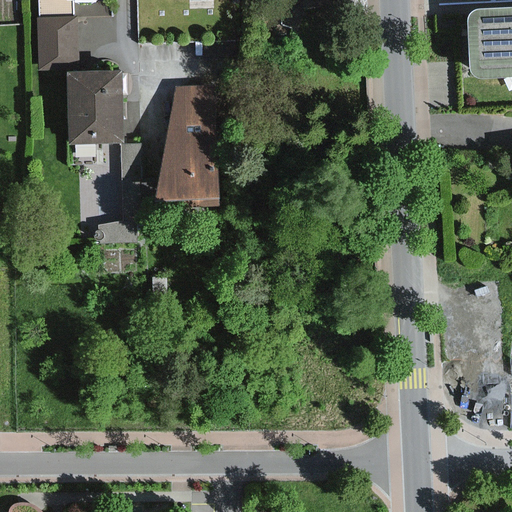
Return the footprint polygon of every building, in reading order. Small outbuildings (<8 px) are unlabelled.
[(87,0),(38,0),(41,66),(91,64),(87,0)] [(511,4),(474,6),(470,7),(467,9),(465,12),(465,16),(467,66),(468,70),(470,73),(473,75),(476,75),(511,74),(511,4)] [(30,23),(0,24),(0,133),(34,133),(30,23)] [(124,74),(73,76),(76,145),(127,143),(124,74)] [(213,85),(175,87),(152,205),(173,204),(173,213),(220,211),(213,85)]
